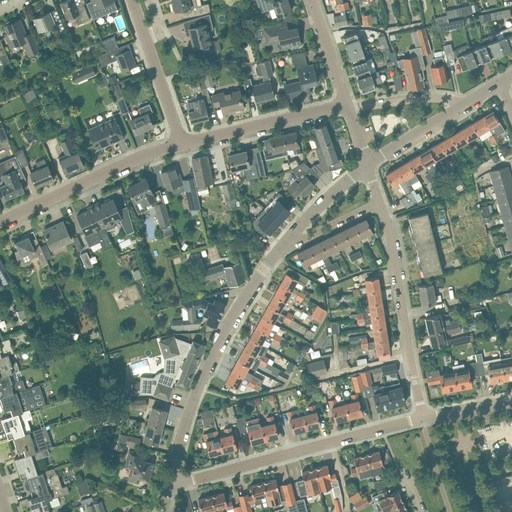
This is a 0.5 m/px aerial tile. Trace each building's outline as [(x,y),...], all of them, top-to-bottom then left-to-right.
[(77,6),(73,0),(67,0),(60,3),(67,19),(74,16),(77,25),(89,20),(83,4),(77,6)] [(91,0),(92,1),(86,3),(93,19),(113,10),(110,3),(114,1),(113,0),(91,0)] [(171,2),(173,11),(178,10),(180,9),(181,15),(182,18),(210,11),(208,3),(197,5),(196,0),(172,0),(173,2),(171,2)] [(274,8),(277,16),(281,15),(291,12),(286,0),(256,0),(258,6),(260,12),(266,10),(269,9),(274,8)] [(334,0),(336,4),(338,4),(340,10),(341,15),(334,16),(336,26),(347,23),(344,9),(343,2),(342,0),(334,0)] [(460,16),(472,13),(471,5),(458,8),(460,16)] [(447,18),(460,16),(458,8),(446,11),(447,15),(447,18)] [(511,16),(510,9),(500,11),(489,13),(491,20),(511,16)] [(50,11),(33,18),(34,22),(37,27),(38,32),(44,30),(45,32),(51,30),(50,27),(56,25),(50,11)] [(491,20),(489,13),(476,16),(478,23),(491,20)] [(364,24),(373,24),(371,14),(362,16),(364,24)] [(386,28),(398,26),(396,14),(384,16),(386,28)] [(193,46),(199,45),(201,53),(211,51),(209,42),(206,31),(212,29),(208,15),(183,22),(186,32),(189,31),(193,46)] [(447,18),(447,15),(435,18),(436,25),(438,24),(448,22),(447,18)] [(464,26),(471,25),(470,18),(462,19),(464,26)] [(7,24),(4,25),(8,34),(5,35),(10,47),(23,42),(28,55),(38,51),(35,45),(37,44),(32,33),(26,35),(19,19),(16,21),(16,19),(6,23),(7,24)] [(462,19),(448,22),(438,24),(440,31),(464,26),(462,19)] [(300,45),(300,44),(301,44),(297,27),(288,29),(287,22),(264,28),(267,44),(280,41),(281,49),(292,46),(292,47),(300,45)] [(511,25),(499,31),(499,32),(495,33),(503,53),(511,48),(511,25)] [(423,54),(431,52),(424,27),(416,30),(418,35),(421,46),(423,53),(423,54)] [(373,36),(378,38),(378,40),(376,41),(377,44),(387,41),(385,35),(374,30),(373,30),(373,36)] [(361,46),(357,32),(342,37),(347,51),(361,46)] [(481,39),(483,44),(483,45),(489,59),(503,53),(495,33),(481,39)] [(418,35),(412,37),(415,47),(421,46),(418,35)] [(114,36),(105,40),(102,41),(106,52),(108,52),(119,47),(114,36)] [(387,41),(377,44),(378,48),(381,47),(384,56),(391,53),(387,41)] [(455,63),(453,58),(457,56),(462,70),(476,64),(470,50),(468,44),(452,50),(451,44),(443,46),(448,65),(455,63)] [(489,59),(483,45),(470,50),(476,64),(489,59)] [(363,51),(361,46),(347,51),(352,65),(370,59),(370,58),(367,50),(363,51)] [(425,68),(422,54),(423,54),(423,53),(421,46),(415,47),(409,49),(411,57),(402,59),(404,68),(405,68),(409,88),(422,85),(421,79),(424,78),(422,69),(425,68)] [(108,52),(112,61),(117,59),(121,71),(127,69),(136,65),(130,49),(121,53),(119,47),(108,52)] [(434,58),(433,58),(435,65),(430,66),(434,83),(447,80),(441,50),(433,52),(434,58)] [(307,65),(304,51),(291,53),(294,68),(296,68),(299,81),(284,85),(287,98),(310,93),(308,85),(316,83),(315,77),(316,77),(313,64),(307,65)] [(391,67),(395,66),(398,65),(394,52),(391,53),(384,56),(388,68),(391,67)] [(71,63),(77,61),(74,53),(68,56),(71,63)] [(6,54),(0,56),(2,60),(4,65),(10,62),(8,58),(6,54)] [(370,58),(370,59),(352,65),(357,79),(377,72),(377,71),(376,72),(372,58),(370,58)] [(252,85),(250,79),(243,81),(247,95),(253,93),(255,102),(274,97),(269,75),(273,74),(269,59),(259,62),(259,64),(257,64),(255,67),(256,74),(260,76),(262,75),(264,82),(252,85)] [(96,74),(94,68),(92,64),(72,72),(76,82),(96,74)] [(211,71),(203,73),(204,78),(205,78),(207,87),(213,85),(211,77),(213,77),(211,71)] [(105,72),(102,73),(104,79),(100,81),(102,87),(110,84),(107,78),(105,72)] [(362,93),(375,88),(374,84),(381,82),(377,72),(357,79),(362,93)] [(197,74),(189,76),(193,91),(207,87),(205,78),(204,78),(199,79),(197,74)] [(400,79),(400,74),(393,75),(395,86),(389,87),(390,91),(402,89),(400,79)] [(122,114),(129,112),(118,82),(110,85),(122,114)] [(229,110),(233,109),(233,110),(244,107),(239,90),(224,93),(224,92),(212,95),(214,106),(220,105),(223,114),(230,113),(229,110)] [(194,104),(186,106),(190,122),(208,118),(207,114),(206,109),(205,104),(203,100),(203,99),(193,101),(194,104)] [(149,103),(137,108),(141,116),(130,120),(135,133),(152,125),(150,120),(153,118),(151,112),(152,111),(149,103)] [(505,131),(493,110),(481,117),(488,128),(492,135),(495,141),(500,138),(498,135),(505,131)] [(124,138),(118,125),(115,117),(88,129),(97,149),(124,138)] [(488,128),(481,117),(471,123),(477,135),(488,128)] [(477,135),(471,123),(460,130),(467,141),(477,135)] [(41,141),(54,136),(49,124),(37,129),(41,141)] [(317,147),(332,142),(330,138),(325,124),(320,126),(320,125),(318,126),(314,128),(318,137),(314,139),(317,147)] [(467,141),(460,130),(449,136),(456,147),(467,141)] [(299,146),(296,132),(282,135),(286,148),(292,147),(294,153),(300,152),(298,146),(299,146)] [(286,148),(282,135),(269,138),(261,140),(261,141),(264,140),(266,147),(268,147),(270,158),(265,159),(274,157),(274,156),(281,154),(281,156),(282,156),(281,154),(286,153),(287,155),(287,154),(286,148)] [(456,147),(449,136),(439,142),(445,154),(456,147)] [(68,138),(60,141),(66,154),(59,157),(65,173),(84,165),(77,150),(74,151),(68,138)] [(335,152),(332,142),(317,147),(315,148),(318,158),(323,156),(325,162),(321,164),(320,162),(314,164),(310,169),(316,175),(318,177),(322,173),(321,172),(329,169),(329,170),(343,165),(341,159),(338,160),(335,152)] [(439,142),(428,149),(435,160),(445,154),(439,142)] [(20,167),(28,164),(22,149),(14,152),(20,167)] [(428,149),(418,155),(424,166),(428,173),(432,178),(436,184),(441,181),(435,169),(440,166),(435,160),(428,149)] [(228,155),(232,170),(242,167),(245,180),(258,177),(254,161),(253,157),(253,158),(253,159),(247,161),(245,151),(228,155)] [(424,166),(418,155),(407,161),(414,173),(424,166)] [(197,194),(208,191),(206,184),(212,182),(207,156),(192,159),(194,169),(197,186),(196,186),(197,194)] [(44,159),(35,162),(39,170),(30,173),(36,186),(53,178),(47,165),(44,159)] [(262,159),(254,161),(258,177),(266,175),(262,160),(263,160),(262,159)] [(291,168),(299,164),(296,159),(288,163),(291,168)] [(291,168),(297,177),(303,171),(305,173),(310,169),(303,161),(299,164),(291,168)] [(408,185),(407,185),(412,195),(417,192),(411,183),(418,179),(414,173),(407,161),(396,168),(403,179),(404,179),(408,185)] [(180,176),(176,166),(161,172),(164,181),(167,189),(178,185),(176,177),(180,176)] [(507,167),(501,168),(491,171),(494,185),(509,181),(508,175),(509,175),(507,167)] [(398,182),(406,195),(400,199),(406,208),(416,202),(412,195),(407,185),(408,185),(404,179),(403,179),(396,168),(385,174),(392,185),(398,182)] [(14,170),(8,173),(12,182),(2,186),(8,198),(24,191),(14,170)] [(301,192),(304,195),(315,185),(306,176),(296,185),(292,182),(287,188),(296,197),(301,192)] [(183,180),(190,210),(191,210),(198,208),(201,208),(197,194),(196,186),(194,177),(183,180)] [(136,184),(135,184),(128,187),(134,201),(134,203),(138,213),(146,210),(144,205),(144,203),(154,199),(151,193),(152,193),(145,179),(145,180),(136,184)] [(511,185),(511,186),(509,181),(494,185),(498,198),(511,194),(511,185)] [(222,185),(228,210),(236,209),(235,206),(236,206),(234,196),(231,183),(222,185)] [(279,192),(265,208),(280,222),(282,220),(282,219),(290,210),(281,202),(285,197),(279,192)] [(511,194),(498,198),(502,212),(511,209),(511,194)] [(101,204),(101,205),(95,208),(105,231),(115,226),(113,223),(122,219),(121,216),(129,212),(126,206),(118,210),(113,198),(110,200),(109,198),(103,201),(104,202),(101,204)] [(162,233),(173,230),(164,201),(154,204),(162,233)] [(89,211),(88,210),(76,215),(81,224),(86,236),(95,231),(97,235),(105,231),(95,208),(89,211)] [(280,222),(265,208),(252,222),(254,228),(256,229),(260,225),(269,233),(278,224),(280,222)] [(511,209),(502,212),(506,225),(511,223),(511,209)] [(429,220),(427,212),(408,217),(410,224),(413,224),(429,220)] [(372,232),(366,219),(354,225),(361,237),(366,235),(369,240),(374,238),(372,232)] [(413,224),(410,224),(409,225),(410,232),(415,231),(430,227),(429,220),(413,224)] [(54,225),(55,226),(44,232),(50,246),(63,240),(64,243),(71,239),(62,221),(54,225)] [(361,237),(354,225),(343,230),(349,243),(361,237)] [(430,227),(415,231),(410,232),(412,240),(414,239),(432,235),(430,227)] [(349,243),(343,230),(332,236),(338,248),(349,243)] [(416,246),(434,242),(432,235),(414,239),(416,246)] [(14,242),(17,247),(18,249),(14,250),(17,258),(18,261),(20,263),(22,264),(24,265),(27,264),(29,264),(31,262),(32,260),(32,259),(38,257),(42,266),(48,263),(43,254),(44,254),(43,251),(40,246),(36,237),(30,240),(28,236),(14,242)] [(332,236),(320,242),(326,254),(327,254),(338,248),(332,236)] [(326,254),(320,242),(309,247),(315,259),(321,256),(329,272),(334,270),(331,264),(327,254),(326,254)] [(418,254),(436,249),(434,242),(416,246),(418,254)] [(499,257),(505,255),(501,245),(495,247),(499,257)] [(315,259),(309,247),(297,253),(303,265),(304,265),(307,270),(312,268),(309,262),(315,259)] [(436,249),(418,254),(416,254),(418,261),(422,260),(438,257),(436,249)] [(86,267),(92,264),(86,250),(80,253),(86,267)] [(352,261),(362,256),(359,250),(349,255),(352,261)] [(438,257),(422,260),(418,261),(419,269),(421,268),(440,264),(438,257)] [(0,279),(3,284),(12,278),(0,258),(0,279)] [(193,267),(201,264),(199,259),(191,261),(193,267)] [(202,270),(195,272),(198,285),(206,282),(205,280),(225,273),(229,286),(245,281),(239,262),(234,263),(223,267),(223,264),(202,270)] [(336,262),(331,264),(334,270),(339,267),(336,262)] [(440,264),(421,268),(423,276),(441,271),(440,264)] [(284,287),(298,294),(299,291),(300,289),(294,285),(297,279),(306,284),(309,278),(296,271),(293,277),(286,273),(279,284),(284,287)] [(366,287),(353,289),(352,289),(353,294),(375,290),(380,290),(378,277),(364,279),(366,287)] [(431,283),(419,285),(422,304),(435,302),(433,288),(443,286),(441,277),(431,279),(431,283)] [(301,301),(303,298),(298,294),(284,287),(279,284),(274,295),(278,297),(285,301),(292,305),(295,298),(301,301)] [(346,300),(360,298),(360,299),(367,298),(368,304),(377,303),(382,302),(380,290),(375,290),(353,294),(347,295),(345,295),(346,300)] [(502,303),(511,300),(511,291),(500,294),(502,303)] [(274,295),(267,306),(272,308),(279,312),(281,307),(285,301),(278,297),(274,295)] [(464,308),(479,306),(478,297),(463,298),(464,308)] [(219,320),(225,304),(214,300),(213,303),(206,300),(202,301),(201,298),(184,303),(184,308),(187,311),(187,319),(172,320),(171,331),(184,330),(197,329),(199,328),(199,326),(202,326),(201,318),(196,319),(195,309),(198,308),(199,307),(201,307),(205,308),(202,316),(207,317),(205,323),(215,326),(217,322),(215,321),(216,319),(219,320)] [(370,312),(351,315),(351,319),(357,318),(357,319),(379,315),(384,315),(382,302),(377,303),(368,304),(370,312)] [(320,320),(326,311),(316,304),(310,314),(320,320)] [(289,323),(291,319),(286,316),(279,312),(272,308),(267,306),(261,317),(265,319),(273,323),(276,317),(283,321),(284,320),(289,323)] [(458,306),(448,308),(450,315),(459,312),(458,306)] [(442,323),(440,314),(425,317),(428,332),(459,325),(458,319),(442,323)] [(357,323),(364,322),(364,324),(372,323),(372,329),(381,328),(386,327),(384,315),(379,315),(357,319),(357,323)] [(267,334),(273,337),(276,333),(276,332),(270,328),(273,323),(265,319),(261,317),(255,327),(259,330),(267,334)] [(331,333),(339,333),(339,321),(331,322),(331,333)] [(459,325),(428,332),(432,346),(446,342),(444,334),(460,330),(459,325)] [(273,337),(267,334),(259,330),(255,327),(249,338),(253,341),(260,345),(264,339),(271,342),(271,341),(277,345),(279,341),(273,337)] [(388,339),(386,327),(381,328),(372,329),(374,340),(374,341),(383,340),(388,339)] [(303,336),(310,339),(314,332),(307,329),(303,336)] [(78,333),(68,330),(66,335),(76,339),(78,333)] [(290,346),(292,342),(276,333),(273,337),(279,341),(280,340),(290,346)] [(366,334),(349,337),(350,344),(361,342),(361,343),(367,342),(367,341),(366,334)] [(140,381),(140,393),(153,394),(158,396),(168,399),(172,387),(171,387),(174,381),(188,386),(194,369),(200,355),(201,355),(205,345),(196,342),(188,339),(187,342),(176,337),(175,337),(175,335),(162,339),(159,340),(164,358),(165,358),(164,371),(163,372),(162,372),(161,372),(160,372),(160,373),(159,373),(159,374),(158,374),(158,375),(157,375),(157,376),(156,376),(156,377),(142,376),(141,376),(140,381)] [(465,337),(461,338),(461,336),(449,339),(451,347),(463,344),(463,343),(466,342),(465,337)] [(0,356),(8,354),(12,353),(13,352),(10,343),(9,338),(0,341),(0,356)] [(254,356),(260,345),(253,341),(249,338),(243,349),(247,352),(254,356)] [(367,341),(367,342),(368,346),(368,348),(375,347),(376,353),(389,351),(388,339),(383,340),(374,341),(374,340),(367,341)] [(258,365),(259,363),(261,359),(254,356),(247,352),(243,349),(237,360),(249,366),(255,370),(258,365)] [(0,369),(3,369),(5,374),(9,374),(19,370),(16,361),(15,362),(12,353),(8,354),(0,356),(0,369)] [(481,353),(475,354),(475,355),(479,375),(489,373),(490,381),(504,379),(501,363),(484,366),(481,353)] [(465,370),(464,363),(452,365),(453,372),(456,388),(471,385),(469,376),(479,375),(475,355),(468,356),(471,369),(465,370)] [(327,372),(324,359),(306,363),(309,376),(327,372)] [(249,380),(251,377),(252,375),(246,371),(249,366),(237,360),(231,371),(235,373),(243,377),(249,381),(249,380)] [(511,377),(511,360),(501,363),(504,379),(511,377)] [(397,371),(396,364),(381,366),(382,373),(383,373),(383,374),(397,371)] [(288,374),(279,370),(276,376),(285,380),(288,374)] [(372,384),(371,379),(368,370),(360,372),(364,386),(371,384),(372,384)] [(231,371),(225,382),(236,388),(243,377),(235,373),(231,371)] [(427,378),(428,384),(441,382),(442,391),(456,388),(453,372),(439,375),(427,378)] [(0,389),(4,388),(6,394),(3,395),(3,396),(25,388),(22,379),(12,383),(9,374),(5,374),(0,376),(0,389)] [(363,389),(363,386),(360,374),(352,376),(356,391),(363,389)] [(385,386),(386,390),(387,390),(391,406),(405,402),(401,386),(400,387),(399,382),(389,385),(385,386)] [(364,386),(363,386),(363,389),(365,397),(373,395),(377,410),(391,406),(387,390),(386,390),(385,386),(378,389),(377,385),(372,386),(371,384),(364,386)] [(99,401),(107,398),(103,386),(88,391),(91,401),(98,398),(99,401)] [(25,388),(3,396),(0,396),(0,397),(6,417),(22,411),(18,398),(30,394),(27,387),(25,388)] [(350,395),(352,402),(345,404),(349,417),(362,414),(356,394),(350,395)] [(121,409),(146,407),(146,399),(121,401),(121,409)] [(345,404),(338,406),(336,399),(330,401),(335,421),(349,417),(345,404)] [(106,408),(111,425),(119,422),(113,405),(106,408)] [(234,415),(234,414),(231,405),(226,406),(229,417),(234,415)] [(309,406),(311,413),(303,415),(307,429),(320,425),(314,405),(309,406)] [(166,410),(152,407),(149,418),(146,417),(145,422),(162,427),(166,410)] [(29,409),(22,411),(6,417),(1,418),(8,439),(24,433),(20,420),(31,416),(29,409)] [(202,418),(212,416),(210,410),(200,413),(202,418)] [(303,415),(296,417),(294,410),(288,412),(293,432),(307,429),(303,415)] [(236,418),(240,432),(248,430),(252,443),(265,440),(261,426),(259,418),(246,421),(244,416),(236,418)] [(266,418),(268,424),(261,426),(265,440),(278,436),(272,416),(266,418)] [(145,422),(143,428),(146,428),(144,440),(157,443),(162,427),(145,422)] [(225,429),(226,435),(219,437),(222,451),(236,448),(233,438),(231,427),(225,429)] [(13,437),(19,457),(47,447),(40,428),(8,439),(13,437)] [(202,442),(204,447),(207,446),(209,455),(222,451),(219,437),(211,439),(210,432),(204,434),(206,441),(202,442)] [(129,444),(138,446),(140,447),(142,438),(128,435),(126,442),(126,443),(129,444)] [(126,444),(119,442),(117,450),(124,452),(126,444)] [(47,447),(19,457),(14,458),(21,479),(26,477),(37,474),(33,460),(49,455),(47,447)] [(129,450),(125,467),(131,468),(127,480),(138,483),(139,477),(148,479),(152,463),(138,459),(140,453),(129,450)] [(383,464),(379,451),(366,454),(370,467),(372,477),(385,469),(383,464)] [(353,457),(354,461),(356,468),(351,469),(353,476),(359,474),(358,470),(370,467),(366,454),(353,457)] [(327,464),(314,468),(318,482),(320,490),(331,487),(339,485),(337,479),(335,473),(330,475),(327,464)] [(60,466),(37,474),(26,477),(32,497),(55,489),(61,487),(57,474),(62,472),(60,466)] [(304,479),(296,481),(300,496),(320,490),(318,482),(314,468),(302,471),(304,479)] [(278,486),(275,478),(263,482),(267,501),(268,504),(286,500),(287,504),(296,502),(294,493),(293,493),(290,482),(282,485),(278,486)] [(389,484),(389,479),(373,481),(376,490),(389,484)] [(252,495),(248,497),(247,494),(239,496),(241,506),(242,511),(251,511),(249,503),(255,502),(256,504),(267,501),(263,482),(250,485),(252,495)] [(55,489),(32,497),(27,498),(31,511),(49,511),(46,500),(57,496),(69,492),(66,485),(61,487),(55,489)] [(403,502),(397,490),(388,495),(385,490),(372,497),(375,502),(380,499),(386,510),(390,508),(391,509),(403,502)] [(349,496),(352,502),(362,497),(358,491),(349,496)] [(226,502),(224,492),(211,496),(214,508),(226,505),(227,509),(233,507),(232,501),(226,502)] [(198,499),(201,511),(207,511),(207,510),(214,508),(211,496),(198,499)] [(366,496),(354,502),(358,509),(370,503),(366,496)] [(335,498),(334,499),(337,511),(343,511),(342,497),(335,498)] [(94,503),(96,511),(104,511),(101,500),(94,503)] [(407,511),(403,502),(391,509),(390,508),(386,510),(383,511),(407,511)] [(96,511),(94,503),(86,505),(88,511),(96,511)]
